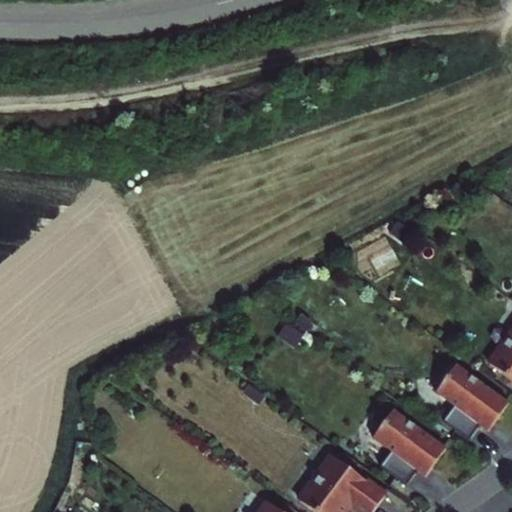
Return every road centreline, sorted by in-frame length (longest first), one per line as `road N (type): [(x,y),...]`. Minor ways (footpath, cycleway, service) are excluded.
road 1 (track): [(0,101),(100,102),(511,9)]
road 2 (unclassified): [(0,25),(139,19),(238,0)]
